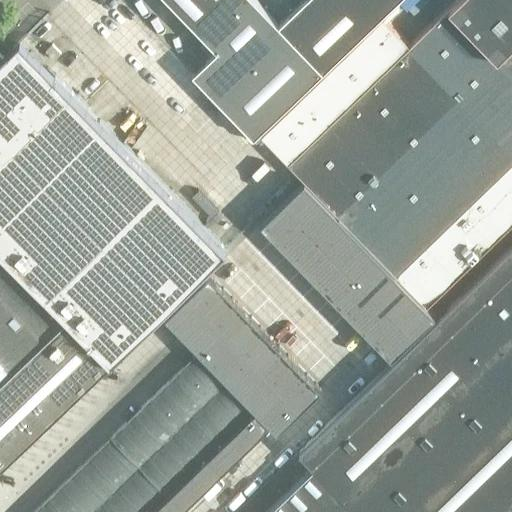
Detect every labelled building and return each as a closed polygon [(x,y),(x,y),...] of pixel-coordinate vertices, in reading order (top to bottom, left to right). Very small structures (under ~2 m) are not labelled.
[(174,61),(116,0),(88,0),(79,10),(157,92),(174,76),(167,68),(174,61)] [(206,87),(254,137),(320,72),(323,70),(278,23),(255,0),(170,0),(217,49),(192,73),(206,87)] [(383,16),(261,132),(425,304),(511,220),(511,0),(458,0),(411,45),(383,16)] [(302,0),(278,23),(323,70),(395,0),(302,0)] [(421,0),(398,18),(410,33),(422,24),(415,15),(434,0),(421,0)] [(0,468),(110,364),(226,248),(55,74),(20,38),(0,57),(0,468)] [(214,119),(199,132),(208,142),(223,129),(214,119)] [(188,146),(181,153),(196,167),(203,161),(188,146)] [(306,182),(262,224),(392,358),(435,316),(306,182)] [(511,511),(511,244),(299,450),(313,464),(264,511),(511,511)] [(210,274),(166,315),(277,430),(321,388),(210,274)] [(182,511),(270,430),(197,353),(32,511),(182,511)]
